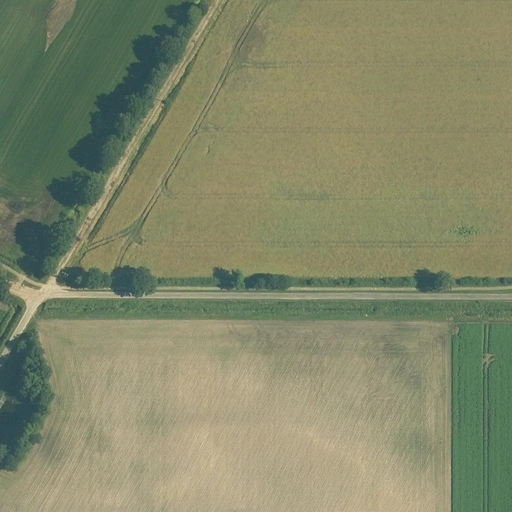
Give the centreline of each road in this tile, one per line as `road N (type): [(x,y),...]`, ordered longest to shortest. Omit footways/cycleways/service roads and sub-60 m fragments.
road 1 (residential): [(37,295),(511,298)]
road 2 (track): [(0,363),(213,0)]
